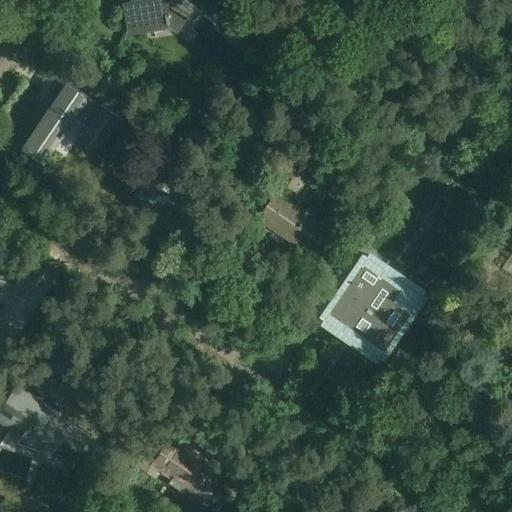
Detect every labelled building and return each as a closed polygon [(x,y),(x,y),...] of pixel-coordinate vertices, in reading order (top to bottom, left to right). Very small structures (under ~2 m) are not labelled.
[(185,31),(209,0),(133,0),(125,2),(134,41),(185,31)] [(127,120),(72,79),(22,148),(53,171),(79,135),(103,153),(127,120)] [(257,222),(313,261),(336,227),(281,188),(257,222)] [(389,363),(436,295),(371,250),(324,319),(389,363)] [(0,420),(67,470),(92,437),(22,384),(0,413),(0,420)] [(153,468),(208,503),(228,472),(174,437),(153,468)]
